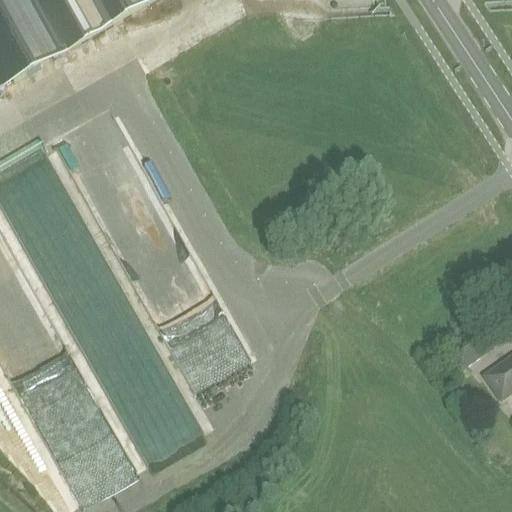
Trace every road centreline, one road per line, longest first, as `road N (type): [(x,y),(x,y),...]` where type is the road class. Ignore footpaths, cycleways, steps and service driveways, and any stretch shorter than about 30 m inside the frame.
road 1 (track): [(251,0),(254,7),(326,16),(511,7)]
road 2 (secondary): [(511,122),(433,0)]
